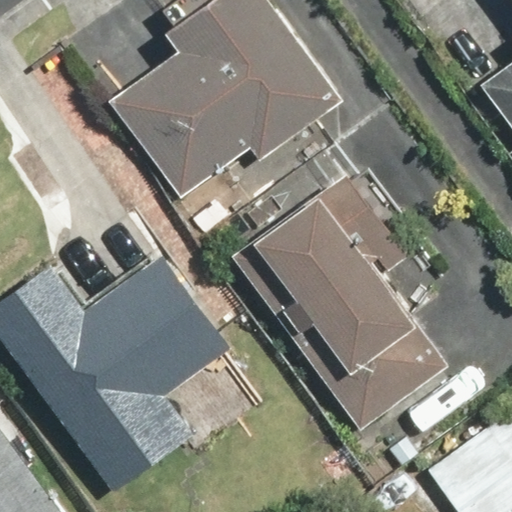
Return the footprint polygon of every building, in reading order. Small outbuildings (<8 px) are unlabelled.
[(264,140),(275,156),(358,101),(290,0),(216,0),(182,23),(195,42),(120,93),(186,192),(264,140)] [(511,111),(511,62),(489,80),(511,111)] [(401,268),(424,252),(366,167),(272,230),(346,339),(318,358),(367,430),(465,363),(401,268)] [(191,393),(250,352),(177,246),(99,299),(67,254),(0,299),(0,312),(118,486),(211,422),(191,393)] [(511,511),(511,407),(425,467),(456,511),(511,511)] [(74,511),(0,412),(0,511),(74,511)]
